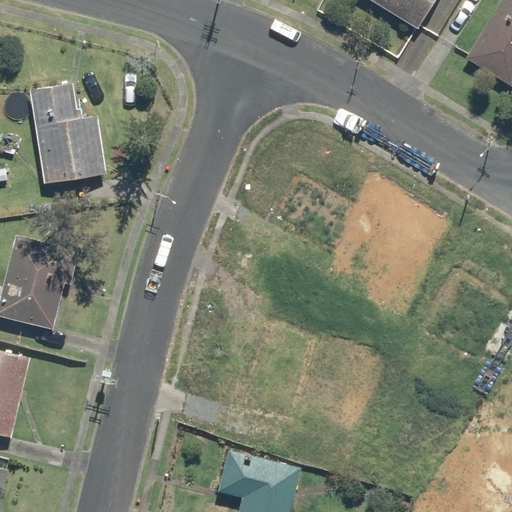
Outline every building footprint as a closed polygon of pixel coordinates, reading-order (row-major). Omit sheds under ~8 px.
[(377,0),(423,26),(438,0),(377,0)] [(511,0),(503,0),(471,55),(511,78),(511,0)] [(77,80),(35,87),(50,179),(111,169),(102,112),(82,115),(77,80)] [(313,171),(284,217),(327,244),(322,252),(349,268),(383,214),(313,171)] [(72,281),(80,246),(19,233),(2,312),(56,324),(66,280),(72,281)] [(511,304),(511,299),(462,278),(411,395),(463,418),(511,304)] [(322,336),(263,318),(239,400),(298,418),(322,336)] [(33,354),(0,346),(0,429),(14,433),(33,354)] [(220,490),(245,496),(241,511),(292,511),(304,464),(230,447),(220,490)] [(511,477),(511,464),(499,459),(486,493),(503,500),(511,477)] [(0,501),(3,502),(13,464),(0,460),(0,501)]
